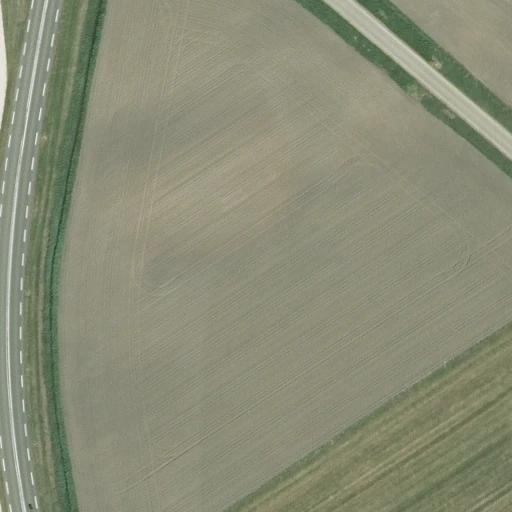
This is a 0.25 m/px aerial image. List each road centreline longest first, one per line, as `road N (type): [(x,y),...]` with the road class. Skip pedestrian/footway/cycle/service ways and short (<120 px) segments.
road 1 (secondary): [(21,511),(8,409),(9,239),(47,0)]
road 2 (unclassified): [(511,151),(334,0)]
